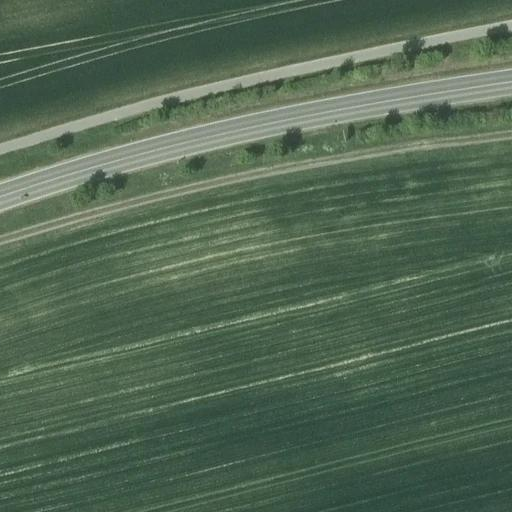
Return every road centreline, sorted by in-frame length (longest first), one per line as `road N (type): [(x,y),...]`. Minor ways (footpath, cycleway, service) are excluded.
road 1 (tertiary): [(0,198),(255,127),(511,82)]
road 2 (track): [(0,250),(207,189),(511,140)]
